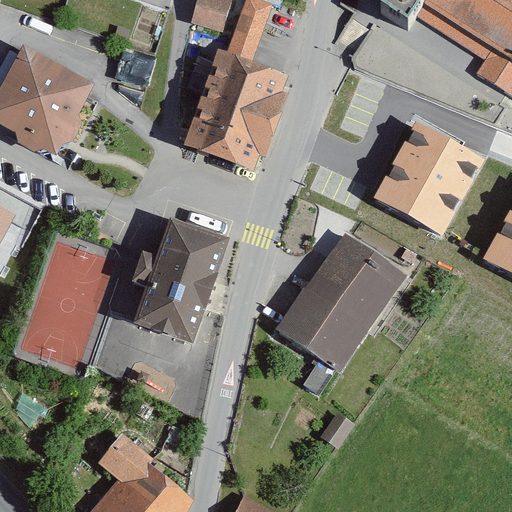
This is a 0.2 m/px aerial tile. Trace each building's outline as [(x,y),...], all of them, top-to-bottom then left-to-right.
[(224,0),(194,0),(186,24),(213,34),(224,0)] [(511,0),(396,0),(493,61),(480,80),(511,100),(511,0)] [(87,85),(13,46),(0,71),(0,130),(50,156),(87,85)] [(148,81),(153,57),(125,51),(120,76),(148,81)] [(277,76),(206,51),(172,148),(243,173),(277,76)] [(478,160),(419,129),(382,198),(442,229),(478,160)] [(511,211),(487,258),(511,271),(511,211)] [(0,255),(16,224),(0,216),(0,255)] [(216,242),(158,222),(122,326),(180,346),(216,242)] [(400,275),(338,233),(270,332),(332,374),(400,275)] [(349,427),(332,414),(314,437),(332,450),(349,427)] [(112,482),(84,511),(179,511),(186,502),(143,467),(142,457),(114,435),(89,463),(112,482)] [(269,511),(239,498),(232,511),(269,511)]
